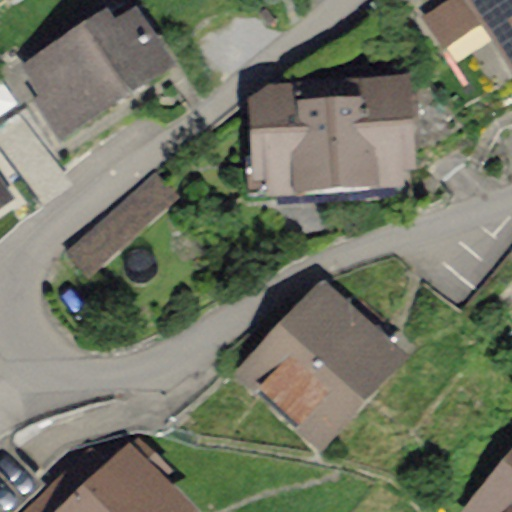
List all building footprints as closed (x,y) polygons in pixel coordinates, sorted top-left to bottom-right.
[(511,0),(429,0),(487,99),(511,84),(511,0)] [(145,8),(3,86),(46,162),(187,83),(145,8)] [(407,104),(243,102),(241,219),(405,221),(407,104)] [(463,137),(438,148),(452,178),(477,166),(463,137)] [(162,183),(76,260),(95,281),(181,204),(162,183)] [(401,372),(327,292),(236,376),(309,456),(401,372)] [(511,511),(511,453),(490,480),(502,490),(485,510),(486,511),(511,511)] [(147,511),(117,479),(80,511),(147,511)]
